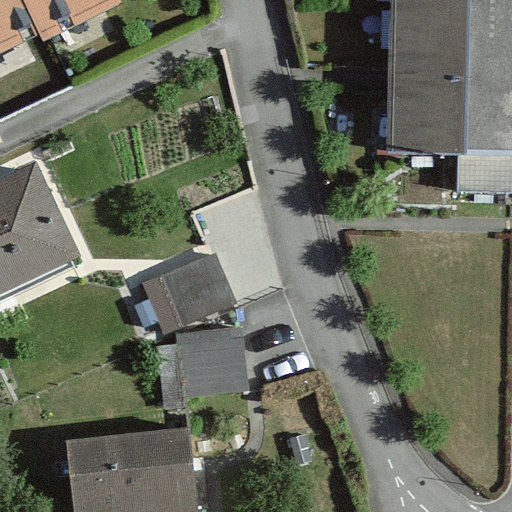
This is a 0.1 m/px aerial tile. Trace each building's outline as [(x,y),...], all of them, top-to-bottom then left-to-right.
[(130,0),(0,0),(0,63),(134,7),(130,0)] [(511,0),(411,0),(408,143),(470,144),(469,197),(511,197),(511,0)] [(47,153),(0,176),(0,299),(97,251),(47,153)] [(224,256),(158,279),(173,323),(239,301),(224,256)] [(244,330),(190,335),(194,388),(249,383),(244,330)] [(197,511),(188,431),(76,444),(84,511),(197,511)]
